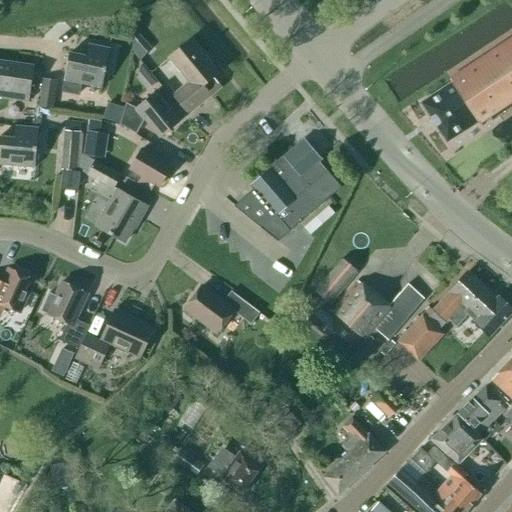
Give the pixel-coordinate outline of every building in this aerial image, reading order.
[(151,48),(137,31),(132,51),(141,60),(151,48)] [(446,141),(464,131),(474,125),(474,124),(478,122),(481,126),(511,105),(511,38),(450,80),(452,83),(421,103),(446,141)] [(207,58),(192,39),(168,58),(188,82),(173,95),(188,113),(221,87),(213,77),(218,73),(206,59),(207,58)] [(110,49),(87,44),(85,56),(69,53),(64,80),(61,92),(79,95),(82,83),(102,87),(110,49)] [(0,60),(0,97),(28,101),(34,66),(0,60)] [(38,106),(53,109),(57,80),(43,78),(38,106)] [(144,119),(159,137),(180,121),(156,92),(137,108),(125,102),(119,125),(136,134),(144,119)] [(118,123),(123,108),(107,103),(103,118),(118,123)] [(87,120),(86,131),(97,133),(98,133),(99,121),(87,120)] [(0,136),(0,164),(35,167),(39,128),(16,126),(14,138),(0,136)] [(61,169),(76,171),(79,133),(64,132),(61,169)] [(86,132),(83,155),(94,157),(97,133),(86,132)] [(240,211),(260,228),(275,215),(289,231),(341,187),(326,170),(325,171),(318,162),(320,160),(303,140),(250,185),(254,189),(234,206),(240,211)] [(159,186),(171,166),(141,149),(129,170),(142,177),(138,184),(150,191),(154,184),(159,186)] [(120,175),(95,161),(87,175),(112,189),(120,175)] [(140,219),(147,206),(116,189),(96,225),(124,241),(138,217),(140,219)] [(311,295),(326,307),(356,272),(342,259),(311,295)] [(34,280),(8,269),(0,286),(0,303),(20,312),(34,280)] [(475,322),(490,336),(511,312),(511,310),(498,297),(497,298),(467,271),(432,310),(446,323),(449,320),(456,326),(467,314),(475,322)] [(356,281),(331,312),(328,310),(325,314),(319,309),(308,322),(359,364),(374,346),(368,342),(377,331),(388,340),(404,320),(423,298),(408,284),(388,307),(356,281)] [(59,340),(78,349),(88,325),(75,320),(87,293),(62,282),(56,295),(49,292),(41,310),(68,323),(59,340)] [(184,308),(216,333),(233,311),(250,324),(259,313),(234,294),(226,305),(201,286),(184,308)] [(152,328),(115,310),(100,342),(86,336),(75,358),(97,368),(109,343),(139,357),(152,328)] [(414,357),(438,330),(422,315),(398,341),(414,357)] [(511,428),(511,357),(491,380),(511,399),(511,406),(505,415),(511,421),(511,425),(511,427),(511,428)] [(76,384),(84,367),(72,362),(65,379),(76,384)] [(63,377),(68,367),(59,363),(55,373),(63,377)] [(477,436),(504,409),(499,404),(500,402),(485,386),(455,415),(477,436)] [(156,409),(166,417),(182,397),(172,389),(156,409)] [(372,400),(388,417),(397,407),(381,391),(372,400)] [(267,424),(281,442),(294,431),(293,430),(300,424),(287,408),(267,424)] [(430,440),(456,464),(481,440),(477,436),(455,415),(430,440)] [(323,477),(338,495),(385,452),(352,418),(343,426),(352,436),(342,445),(349,452),(323,477)] [(451,475),(440,487),(467,510),(481,493),(464,479),(467,475),(433,446),(426,454),(451,475)] [(171,461),(194,477),(203,464),(180,447),(171,461)] [(221,478),(241,492),(260,466),(239,452),(234,460),(222,452),(215,462),(227,470),(221,478)] [(57,485),(76,482),(73,461),(53,464),(57,485)] [(464,511),(467,510),(440,487),(433,496),(401,469),(387,483),(420,511),(464,511)] [(190,511),(174,501),(165,511),(190,511)] [(388,511),(378,502),(369,511),(388,511)]
